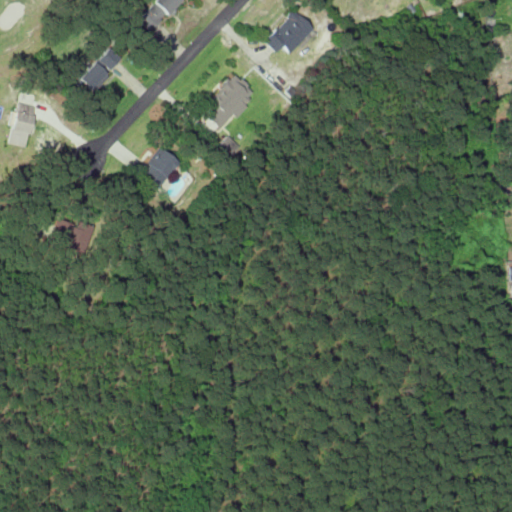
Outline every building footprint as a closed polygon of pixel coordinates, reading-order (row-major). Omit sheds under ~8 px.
[(153,0),(136,19),(148,31),(176,0),(153,0)] [(272,52),(279,45),(286,53),(311,30),(292,10),(260,39),(272,52)] [(83,70),(78,66),(71,72),(90,92),(107,75),(103,71),(117,58),(107,47),(83,70)] [(216,128),(230,113),(232,115),(253,93),(232,72),(205,100),(213,108),(205,117),(216,128)] [(23,147),(33,106),(15,102),(5,142),(23,147)] [(236,146),(224,135),(213,147),(225,158),(236,146)] [(151,189),(175,163),(160,149),(136,175),(151,189)] [(82,251),(89,226),(54,216),(47,241),(82,251)]
